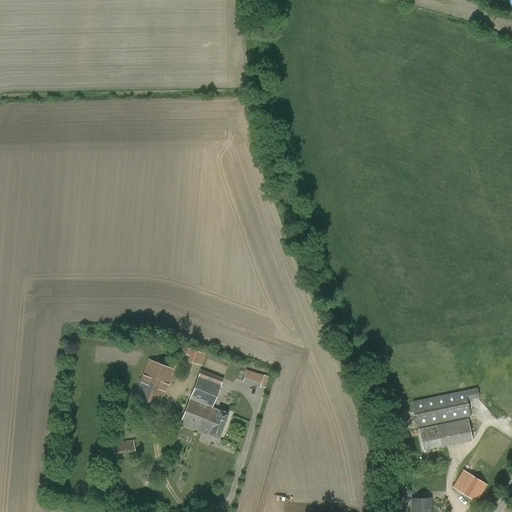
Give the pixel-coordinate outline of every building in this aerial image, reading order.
[(160,407),(175,370),(170,368),(148,359),(134,397),(140,399),(137,407),(151,413),(154,405),(160,407)] [(170,360),(170,368),(175,370),(182,371),(183,362),(170,360)] [(219,438),(229,414),(212,407),(223,379),(201,370),(180,424),(219,438)] [(251,373),(246,371),(243,381),(248,383),(251,373)] [(417,429),(418,429),(464,419),(467,419),(467,418),(471,417),(468,401),(480,398),(477,388),(412,402),(417,429)] [(422,451),(468,440),(464,419),(418,429),(422,451)] [(115,455),(135,452),(133,440),(113,443),(115,455)] [(476,502),(487,485),(463,470),(453,488),(476,502)] [(430,511),(430,498),(412,499),(412,511),(430,511)]
